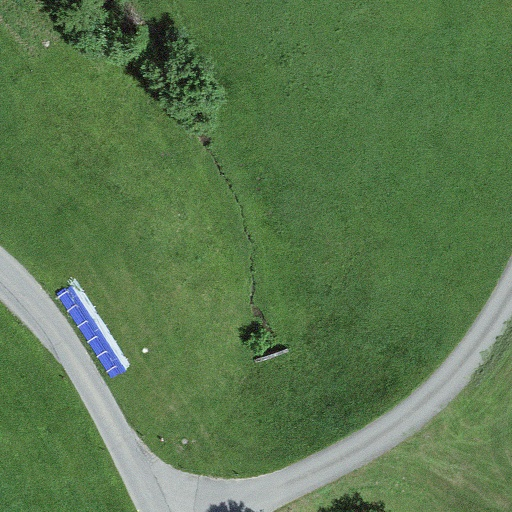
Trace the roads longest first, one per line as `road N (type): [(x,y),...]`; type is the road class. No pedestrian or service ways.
road 1 (track): [(226,511),(349,460),(428,404),(511,285)]
road 2 (unclassified): [(157,511),(68,348),(0,275)]
